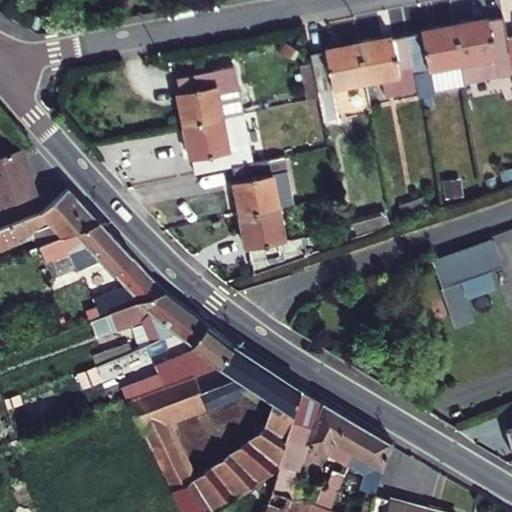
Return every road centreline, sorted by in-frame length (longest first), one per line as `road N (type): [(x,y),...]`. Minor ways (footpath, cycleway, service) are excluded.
road 1 (residential): [(0,72),(97,189),(215,305),(511,488)]
road 2 (residential): [(320,0),(0,61)]
